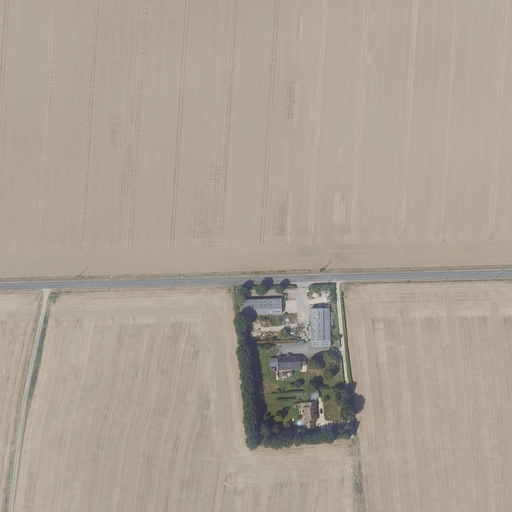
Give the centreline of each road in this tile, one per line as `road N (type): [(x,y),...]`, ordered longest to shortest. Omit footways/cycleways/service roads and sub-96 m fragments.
road 1 (tertiary): [(511,275),(0,287)]
road 2 (track): [(11,511),(50,285)]
